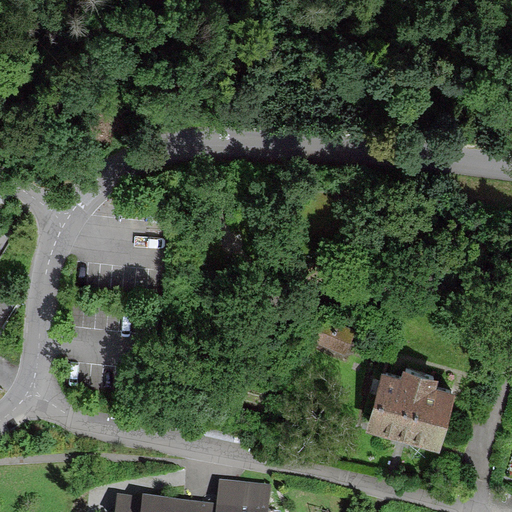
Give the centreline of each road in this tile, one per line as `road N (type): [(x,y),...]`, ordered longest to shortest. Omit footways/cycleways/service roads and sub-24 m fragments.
road 1 (residential): [(511,170),(202,135),(105,174),(64,220)]
road 2 (residential): [(64,220),(48,264),(31,403),(0,420)]
